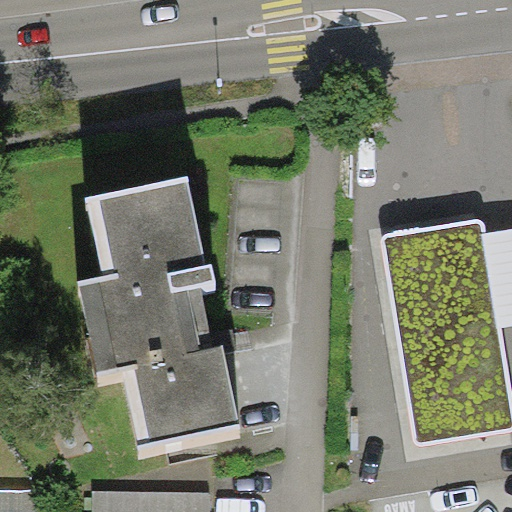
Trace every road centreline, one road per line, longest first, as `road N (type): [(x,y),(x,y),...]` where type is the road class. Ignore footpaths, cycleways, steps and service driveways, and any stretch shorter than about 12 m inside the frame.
road 1 (primary): [(0,61),(465,5)]
road 2 (residential): [(322,183),(297,511)]
